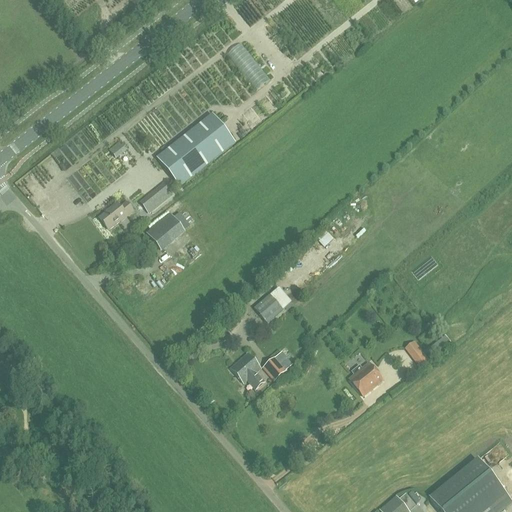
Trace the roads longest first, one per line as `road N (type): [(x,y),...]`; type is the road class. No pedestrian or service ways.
road 1 (unclassified): [(284,511),(12,199)]
road 2 (tertiary): [(0,160),(203,0)]
